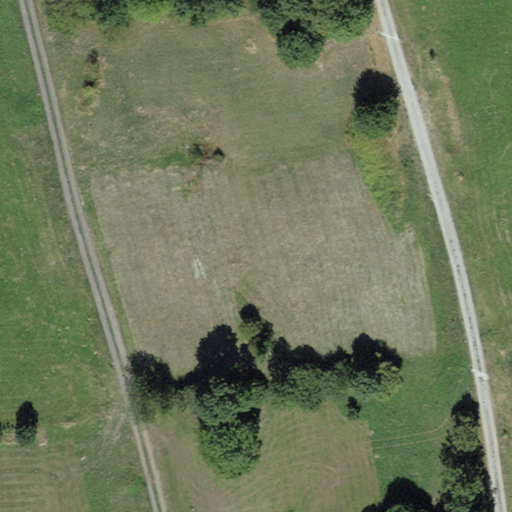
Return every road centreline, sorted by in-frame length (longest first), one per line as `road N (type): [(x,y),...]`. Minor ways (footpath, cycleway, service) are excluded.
road 1 (track): [(160,511),(62,170),(26,0)]
road 2 (track): [(380,0),(467,315),(499,511)]
